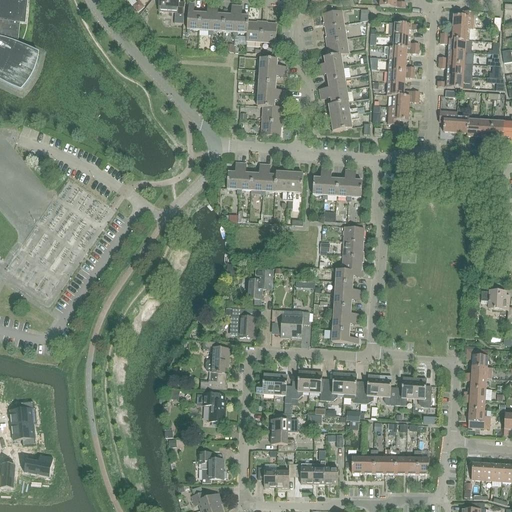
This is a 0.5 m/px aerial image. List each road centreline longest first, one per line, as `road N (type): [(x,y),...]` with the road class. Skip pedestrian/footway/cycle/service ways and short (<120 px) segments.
road 1 (residential): [(374,508),(254,506),(242,496),(251,357),(371,353)]
road 2 (residential): [(429,152),(434,8),(488,7),(495,0)]
road 3 (residential): [(371,353),(383,224),(375,210),(375,160)]
road 4 (unclassified): [(214,148),(92,0)]
road 5 (residential): [(453,441),(454,364),(371,353)]
road 6 (residential): [(299,149),(309,103),(295,19),(279,0)]
